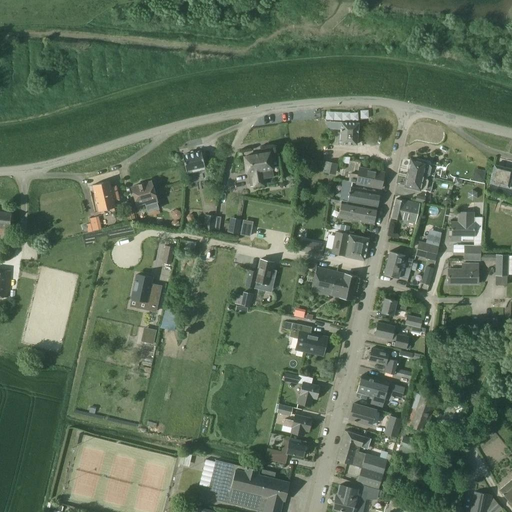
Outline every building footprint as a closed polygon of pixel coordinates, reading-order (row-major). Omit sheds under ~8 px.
[(358,123),(341,122),(340,144),(357,145),(358,123)] [(443,144),(445,129),(429,126),(427,141),(443,144)] [(205,166),(202,151),(183,155),(186,170),(205,166)] [(270,152),(244,157),(247,172),(249,172),(251,186),(266,183),(265,176),(273,175),(272,168),(270,152)] [(411,160),(408,173),(423,176),(433,178),(436,165),(432,164),(430,161),(417,158),(416,161),(411,160)] [(323,172),(329,173),(331,162),(325,161),(323,172)] [(511,174),(511,169),(494,165),(490,183),(509,187),(511,174)] [(349,181),(348,182),(351,183),(381,188),(384,172),(360,168),(358,175),(350,173),(349,181)] [(423,176),(408,173),(406,186),(424,190),(431,191),(433,178),(423,176)] [(111,187),(109,181),(92,185),(99,211),(100,211),(101,214),(104,213),(103,210),(110,208),(111,211),(115,211),(114,208),(116,207),(114,201),(119,200),(116,186),(111,187)] [(151,181),(131,187),(137,205),(145,203),(145,205),(146,205),(148,212),(159,209),(156,201),(157,201),(151,181)] [(340,201),(341,201),(348,202),(377,207),(380,193),(350,187),(351,183),(348,182),(343,181),(340,201)] [(421,203),(396,198),(392,218),(401,220),(416,223),(421,203)] [(348,202),(341,201),(338,217),(374,224),(377,207),(348,202)] [(0,234),(7,235),(7,227),(10,228),(12,213),(0,212),(0,234)] [(464,245),(464,253),(481,254),(481,246),(483,217),(474,217),(474,212),(459,212),(458,222),(452,222),(452,242),(461,242),(461,236),(474,236),(474,245),(464,245)] [(205,215),(203,228),(214,230),(215,216),(205,215)] [(231,219),(228,233),(238,235),(241,221),(231,219)] [(368,239),(336,232),(331,254),(364,260),(368,239)] [(424,250),(426,243),(419,241),(415,256),(427,259),(429,251),(424,250)] [(435,261),(439,247),(426,243),(424,250),(429,251),(427,259),(435,261)] [(301,244),(299,251),(312,253),(322,255),(323,248),(313,246),(301,244)] [(162,262),(171,264),(175,247),(165,246),(162,262)] [(390,251),(387,263),(411,269),(413,259),(404,257),(405,255),(390,251)] [(495,261),(495,275),(496,275),(507,276),(507,274),(511,274),(511,255),(508,255),(496,255),(495,261)] [(257,271),(249,269),(245,286),(254,288),(256,282),(268,285),(274,262),(260,259),(257,271)] [(411,269),(387,263),(384,275),(398,279),(399,277),(408,279),(411,269)] [(478,284),(478,264),(462,264),(462,270),(448,270),(448,284),(478,284)] [(431,284),(434,267),(425,265),(422,282),(431,284)] [(331,295),(336,272),(316,267),(311,291),(331,295)] [(10,271),(0,269),(0,297),(7,298),(10,271)] [(113,301),(117,272),(105,270),(101,299),(113,301)] [(336,272),(331,295),(339,297),(339,298),(351,301),(357,276),(344,273),(344,274),(336,272)] [(132,298),(132,299),(146,302),(144,310),(156,312),(161,290),(150,287),(150,286),(151,283),(152,278),(137,275),(132,298)] [(253,294),(243,292),(240,305),(248,307),(250,307),(253,294)] [(407,303),(385,298),(382,312),(393,315),(395,309),(405,312),(407,303)] [(160,327),(174,330),(180,310),(166,306),(160,327)] [(296,307),(294,315),(303,318),(305,309),(296,307)] [(422,319),(407,315),(405,325),(420,328),(422,319)] [(293,322),(291,330),(300,332),(296,350),(323,356),(327,338),(310,334),(311,326),(293,322)] [(409,337),(393,333),(395,326),(378,322),(375,335),(395,340),(394,346),(406,349),(409,337)] [(143,331),(141,341),(143,342),(153,344),(155,334),(146,332),(143,331)] [(368,359),(369,359),(369,361),(386,365),(384,372),(395,375),(398,361),(387,359),(389,352),(372,348),(371,354),(369,353),(368,359)] [(410,373),(397,370),(396,375),(409,378),(410,373)] [(299,375),(285,372),(283,381),(297,384),(299,375)] [(389,383),(361,375),(357,393),(373,397),(371,404),(382,407),(386,393),(401,398),(404,388),(389,384),(389,383)] [(463,379),(455,385),(459,390),(467,383),(463,379)] [(319,386),(303,382),(298,403),(311,407),(313,398),(316,399),(319,386)] [(417,394),(405,425),(402,434),(408,436),(411,427),(425,432),(433,412),(437,401),(417,394)] [(293,408),(279,404),(277,413),(291,416),(293,408)] [(376,411),(353,404),(349,419),(371,426),(376,411)] [(285,419),(283,426),(292,428),(291,433),(304,436),(305,431),(309,432),(312,419),(295,415),(293,421),(285,419)] [(402,419),(389,416),(384,434),(397,438),(402,419)] [(380,488),(386,460),(363,453),(358,452),(360,446),(362,447),(365,437),(345,431),(340,446),(341,447),(336,460),(362,468),(357,483),(380,488)] [(418,441),(403,435),(399,446),(400,446),(396,457),(403,460),(405,454),(412,457),(413,455),(418,457),(421,448),(417,446),(418,441)] [(307,447),(305,446),(305,444),(290,441),(290,437),(284,436),(282,443),(283,444),(281,451),(267,448),(265,459),(286,464),(288,454),(303,457),(304,451),(307,450),(307,447)] [(189,465),(192,453),(183,451),(179,463),(189,465)] [(228,503),(237,465),(215,460),(208,490),(219,493),(217,500),(228,503)] [(237,465),(228,503),(264,511),(263,511),(280,511),(283,501),(284,501),(289,482),(274,479),(275,473),(246,466),(246,467),(237,465)] [(511,479),(499,491),(509,502),(511,499),(511,479)] [(336,495),(332,509),(346,511),(361,511),(362,507),(364,508),(366,500),(362,499),(363,493),(379,496),(381,490),(378,489),(365,486),(363,491),(340,486),(338,496),(336,495)] [(492,495),(475,491),(470,511),(490,511),(494,511),(501,507),(494,499),(490,502),(492,495)] [(60,511),(63,505),(52,502),(49,511),(60,511)]
